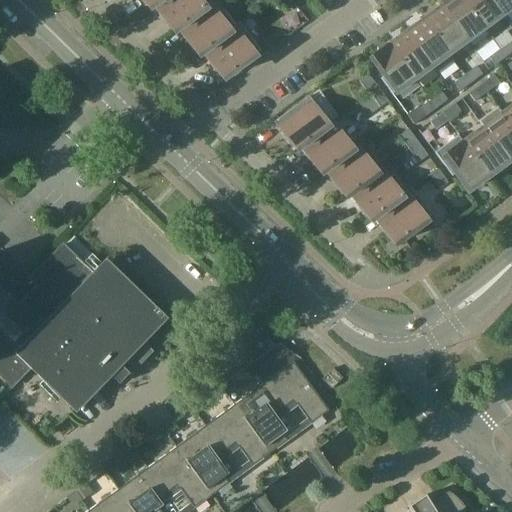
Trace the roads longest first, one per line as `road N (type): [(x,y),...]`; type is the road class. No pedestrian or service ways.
road 1 (residential): [(209,120),(373,0)]
road 2 (residential): [(209,120),(349,253)]
road 3 (residential): [(85,0),(209,120)]
road 4 (tertiary): [(281,255),(298,287),(350,339),(398,351)]
road 5 (tertiary): [(281,255),(172,149)]
road 6 (tertiary): [(115,94),(17,0)]
road 7 (tertiary): [(392,325),(345,307),(281,255)]
road 8 (residential): [(349,499),(463,437)]
